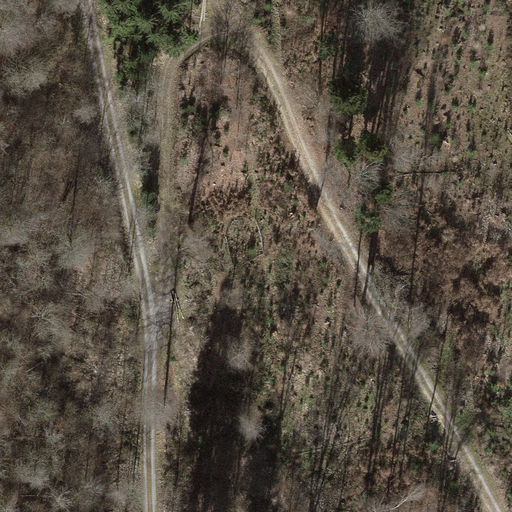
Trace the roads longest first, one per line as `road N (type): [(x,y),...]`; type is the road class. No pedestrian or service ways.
road 1 (track): [(491,511),(340,236),(267,61),(237,30),(191,41),(163,78),(154,326)]
road 2 (track): [(89,0),(154,326),(153,511)]
